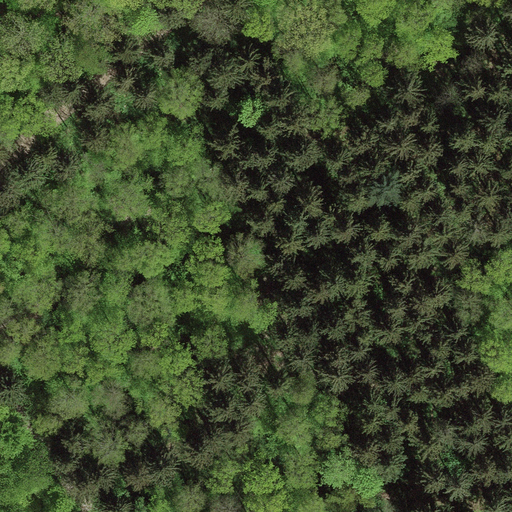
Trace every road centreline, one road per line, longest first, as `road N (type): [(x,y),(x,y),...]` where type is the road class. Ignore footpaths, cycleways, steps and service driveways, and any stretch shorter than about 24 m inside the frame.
road 1 (track): [(0,156),(188,0)]
road 2 (track): [(0,403),(93,511)]
